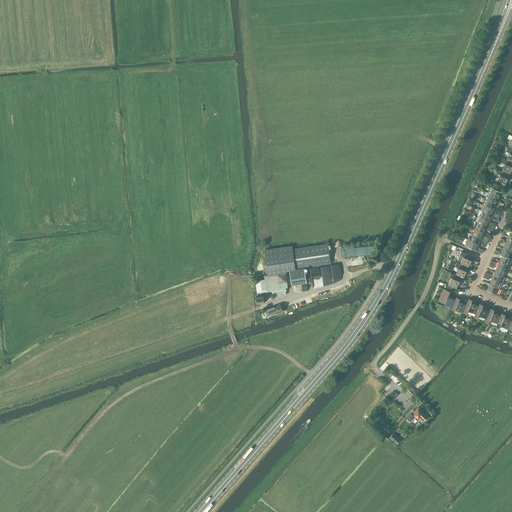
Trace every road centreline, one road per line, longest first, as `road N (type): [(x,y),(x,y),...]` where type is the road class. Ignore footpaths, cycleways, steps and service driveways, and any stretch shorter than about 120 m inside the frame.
road 1 (primary): [(511,0),(370,315),(203,511)]
road 2 (track): [(0,457),(24,468),(47,453),(68,454),(125,395),(237,349)]
road 3 (track): [(241,511),(372,366)]
